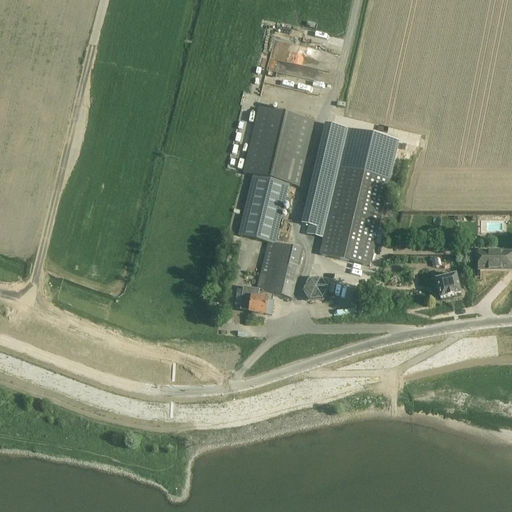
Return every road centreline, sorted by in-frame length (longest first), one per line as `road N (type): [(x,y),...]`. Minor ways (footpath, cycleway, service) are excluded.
road 1 (unclassified): [(511,320),(412,334),(207,392),(145,389),(0,338)]
road 2 (track): [(0,364),(166,418),(394,387)]
road 3 (track): [(357,0),(333,111),(322,109)]
